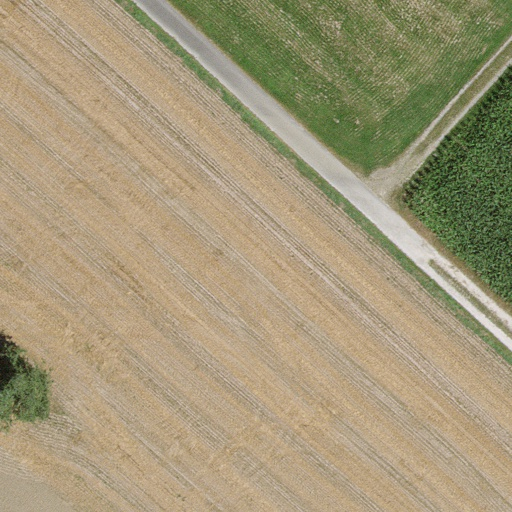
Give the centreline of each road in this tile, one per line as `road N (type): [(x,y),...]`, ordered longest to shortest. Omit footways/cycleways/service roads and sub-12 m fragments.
road 1 (track): [(138,0),(511,338)]
road 2 (track): [(364,204),(511,41)]
